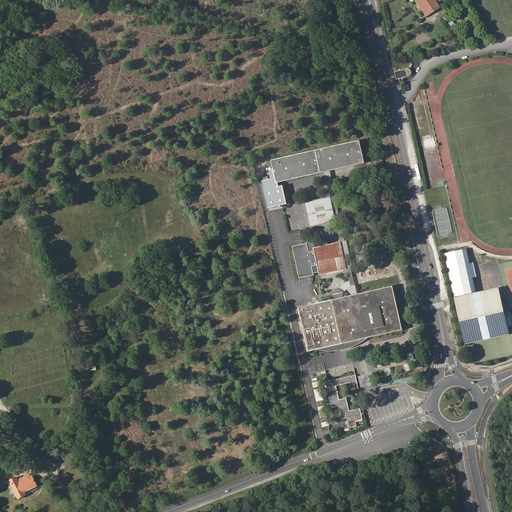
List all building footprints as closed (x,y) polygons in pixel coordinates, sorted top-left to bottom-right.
[(440,7),(437,3),(434,0),(414,0),(426,16),(440,7)] [(404,68),(395,71),(397,78),(406,75),(404,68)] [(359,140),(271,160),(273,169),(276,182),(278,182),(325,171),(327,171),(329,170),(364,162),(359,140)] [(276,182),(273,169),(269,170),(271,179),(262,181),(268,208),(286,204),(283,188),(279,189),(278,186),(278,182),(276,182)] [(335,299),(336,299),(339,299),(343,298),(344,295),(344,293),(350,287),(352,296),(355,295),(357,294),(352,270),(329,170),(327,171),(325,171),(330,197),(336,222),(340,243),(346,269),(349,281),(341,288),(340,288),(339,288),(338,288),(336,289),(335,289),(334,290),(334,291),(333,292),(333,293),(333,294),(333,295),(333,296),(334,297),(335,299)] [(306,243),(293,246),(300,278),(315,275),(315,274),(319,273),(319,275),(346,269),(340,243),(314,248),(313,247),(313,245),(311,244),(310,243),(307,243),(306,243)] [(468,248),(446,253),(455,295),(477,290),(468,248)] [(336,299),(298,308),(308,351),(318,349),(323,349),(326,350),(330,350),(332,350),(335,350),(337,350),(339,350),(345,349),(344,343),(342,337),(343,337),(344,337),(345,337),(346,337),(347,337),(348,336),(349,336),(350,336),(351,335),(352,335),(352,334),(353,334),(353,333),(354,333),(354,332),(354,331),(367,328),(370,337),(402,330),(400,319),(396,301),(393,286),(357,294),(355,295),(352,296),(343,298),(339,299),(336,299)] [(507,326),(511,325),(509,317),(505,318),(499,289),(454,299),(465,343),(509,333),(507,326)] [(344,343),(345,349),(345,350),(349,349),(351,348),(354,347),(357,345),(359,344),(362,343),(366,340),(370,337),(367,328),(354,331),(354,332),(354,333),(353,333),(353,334),(352,334),(352,335),(351,335),(350,336),(349,336),(348,336),(347,337),(346,337),(345,337),(344,337),(343,337),(342,337),(344,343)] [(79,363),(80,372),(97,370),(96,362),(79,363)] [(368,386),(375,384),(372,372),(366,373),(358,375),(361,387),(368,386)] [(346,398),(339,399),(336,386),(350,383),(351,390),(358,388),(355,375),(328,381),(329,387),(327,388),(330,402),(332,401),(334,407),(339,407),(340,413),(343,413),(344,419),(347,418),(349,428),(356,426),(355,421),(363,420),(360,408),(349,411),(346,398)] [(26,494),(25,492),(37,486),(32,475),(31,476),(30,473),(18,480),(15,481),(13,478),(9,480),(12,486),(9,487),(14,497),(17,496),(18,498),(26,494)]
